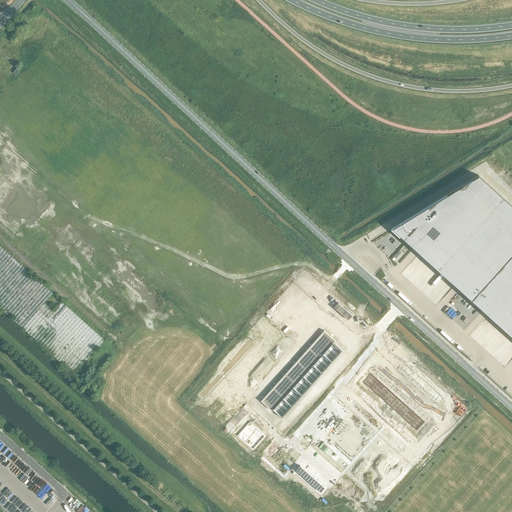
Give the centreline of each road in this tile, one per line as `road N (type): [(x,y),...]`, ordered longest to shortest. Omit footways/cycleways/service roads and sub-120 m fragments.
road 1 (tertiary): [(511,407),(68,0)]
road 2 (trunk): [(258,0),(318,50),(380,79),(439,90),(511,85)]
road 3 (trunk): [(293,0),(398,35),(511,35)]
road 4 (trunk): [(511,25),(414,27),(316,0)]
road 5 (unknown): [(364,239),(488,164),(511,179)]
road 6 (unknown): [(364,239),(403,285),(479,348)]
road 7 (track): [(0,236),(115,339)]
